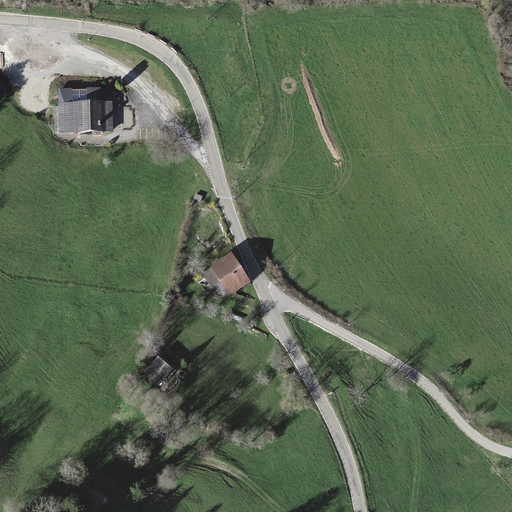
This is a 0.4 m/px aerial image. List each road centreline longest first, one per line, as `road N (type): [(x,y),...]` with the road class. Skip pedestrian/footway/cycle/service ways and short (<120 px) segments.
road 1 (tertiary): [(265,296),(228,210),(201,109),(173,59),(117,32),(0,19)]
road 2 (unclassified): [(265,296),(383,353),(477,434),(511,450)]
road 3 (tertiary): [(361,511),(336,429),(265,296)]
